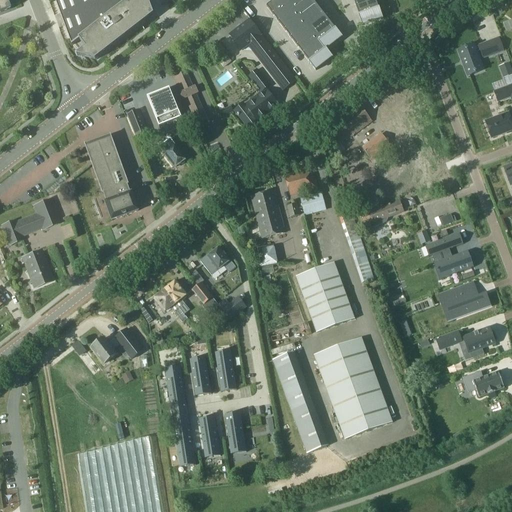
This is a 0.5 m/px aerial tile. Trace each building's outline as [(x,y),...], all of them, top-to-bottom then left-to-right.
[(0,0),(0,13),(9,10),(5,0),(0,0)] [(55,0),(72,46),(80,40),(86,48),(79,53),(76,56),(82,57),(95,61),(96,60),(145,22),(154,15),(153,12),(148,0),(55,0)] [(269,5),(266,7),(273,15),(289,3),(286,0),(275,0),(270,4),(269,4),(269,5)] [(292,0),(289,3),(295,10),(308,0),(292,0)] [(312,0),(308,0),(295,10),(301,18),(317,6),(312,0)] [(375,0),(356,7),(359,16),(380,9),(380,8),(379,9),(375,0)] [(289,3),(273,15),(279,23),(295,10),(289,3)] [(317,6),(301,18),(307,26),(323,14),(317,6)] [(380,9),(359,16),(359,17),(363,26),(383,19),(379,10),(380,9)] [(295,10),(279,23),(285,31),(301,18),(295,10)] [(323,14),(307,26),(314,34),(330,22),(323,14)] [(301,18),(285,31),(291,39),(307,26),(301,18)] [(261,36),(249,20),(230,35),(242,51),(251,44),(285,88),(283,90),(283,91),(296,81),(261,36)] [(330,22),(314,34),(320,42),(336,29),(335,29),(330,22)] [(307,26),(291,39),(297,47),(314,34),(307,26)] [(336,29),(320,42),(326,50),(342,38),(336,30),(336,29)] [(314,34),(297,47),(303,55),(320,42),(314,34)] [(478,46),(474,48),(473,46),(459,51),(469,76),(483,70),(476,53),(480,51),(486,49),(488,56),(499,52),(494,40),(478,46)] [(320,42),(303,55),(309,62),(309,63),(326,50),(320,42)] [(213,48),(216,55),(223,53),(220,45),(213,48)] [(326,50),(309,63),(310,63),(316,71),(332,58),(326,50)] [(186,70),(185,70),(178,54),(167,58),(174,75),(172,76),(193,123),(207,117),(186,70)] [(511,69),(509,63),(500,67),(504,78),(511,74),(511,69)] [(234,111),(249,130),(279,106),(266,89),(270,86),(257,70),(249,76),(261,92),(245,105),(244,103),(234,111)] [(511,85),(495,92),(498,102),(511,97),(511,98),(511,85)] [(150,105),(159,127),(182,118),(170,89),(159,93),(159,95),(149,99),(151,104),(150,105)] [(230,106),(218,111),(220,118),(233,113),(230,106)] [(360,106),(353,111),(329,129),(340,143),(349,137),(350,138),(355,134),(356,134),(372,122),(360,106)] [(139,110),(127,115),(137,138),(148,134),(139,110)] [(511,122),(508,113),(485,121),(491,137),(511,129),(511,122)] [(382,134),(379,136),(363,148),(371,159),(390,145),(382,134)] [(129,185),(112,137),(111,137),(111,138),(86,147),(86,146),(85,147),(103,195),(104,194),(107,202),(106,202),(112,221),(139,211),(132,193),(131,193),(128,186),(129,185)] [(171,139),(160,148),(165,154),(175,167),(180,164),(182,164),(185,162),(185,160),(186,159),(171,139)] [(285,176),(289,192),(290,196),(303,192),(318,189),(313,169),(285,176)] [(275,192),(271,192),(251,197),(262,239),(285,233),(275,192)] [(305,216),(327,210),(323,193),(300,199),(305,216)] [(15,244),(22,241),(20,234),(41,226),(43,231),(60,224),(50,200),(33,207),(36,215),(15,223),(14,221),(1,226),(5,235),(5,234),(11,231),(15,243),(15,244)] [(404,212),(400,201),(370,213),(374,223),(376,227),(385,224),(383,220),(404,212)] [(299,215),(296,204),(288,207),(290,218),(299,215)] [(340,218),(353,255),(352,255),(362,284),(374,279),(365,251),(364,252),(352,214),(340,218)] [(441,219),(443,226),(454,222),(456,221),(455,218),(452,219),(451,215),(441,219)] [(430,241),(427,233),(419,236),(422,244),(430,241)] [(460,234),(425,246),(425,247),(426,247),(430,256),(429,256),(429,257),(464,244),(463,244),(459,235),(460,234)] [(200,261),(206,269),(212,276),(224,267),(229,274),(236,268),(226,255),(225,256),(218,247),(217,248),(218,249),(201,262),(200,261)] [(258,251),(261,267),(278,264),(274,248),(258,251)] [(22,258),(26,268),(34,289),(53,282),(41,251),(22,258)] [(439,280),(440,280),(474,268),(474,267),(473,267),(468,252),(468,251),(434,264),(435,264),(440,279),(439,280)] [(356,319),(335,263),(297,277),(318,333),(356,319)] [(197,284),(202,279),(196,271),(190,275),(197,284)] [(165,291),(176,304),(184,315),(189,311),(181,301),(187,296),(189,298),(183,290),(182,290),(176,283),(165,291)] [(192,291),(195,294),(204,306),(211,300),(214,304),(216,302),(213,298),(214,298),(202,283),(192,291)] [(472,290),(445,300),(453,320),(490,306),(486,294),(475,298),(472,290)] [(187,319),(184,315),(176,304),(165,291),(155,299),(161,306),(160,307),(164,313),(170,309),(175,314),(176,314),(183,322),(187,319)] [(223,310),(231,320),(246,307),(239,297),(223,310)] [(146,338),(140,331),(141,330),(136,323),(130,327),(142,342),(146,338)] [(440,351),(465,341),(469,354),(471,353),(473,359),(485,355),(482,349),(495,344),(489,328),(478,332),(477,332),(478,333),(475,334),(475,333),(474,333),(474,334),(464,338),(462,331),(437,340),(440,351)] [(127,329),(115,339),(131,360),(144,350),(127,329)] [(403,331),(405,338),(411,335),(409,329),(403,331)] [(316,355),(346,440),(393,423),(363,338),(316,355)] [(114,350),(105,339),(98,344),(96,344),(94,345),(94,347),(92,348),(104,364),(116,355),(113,350),(114,350)] [(81,356),(86,352),(78,342),(74,345),(81,356)] [(237,390),(231,351),(231,352),(216,354),(216,353),(215,353),(221,393),(222,393),(222,392),(237,390)] [(292,353),(273,360),(307,454),(327,447),(292,353)] [(190,360),(196,397),(196,396),(211,394),(211,395),(211,394),(206,358),(205,358),(190,360)] [(165,369),(171,407),(172,418),(188,416),(187,405),(186,398),(181,367),(180,367),(180,368),(166,370),(165,369)] [(464,379),(469,393),(476,390),(479,398),(488,394),(495,392),(504,388),(499,372),(483,378),(481,373),(464,379)] [(130,374),(123,378),(126,384),(133,380),(130,374)] [(226,415),(226,416),(232,455),(232,454),(247,451),(247,452),(248,452),(241,413),(226,416),(226,415)] [(200,419),(199,419),(205,459),(206,459),(205,457),(220,455),(221,457),(221,456),(215,417),(200,420),(200,419)] [(190,426),(174,428),(180,468),(181,468),(180,466),(195,464),(196,466),(190,426)] [(159,511),(148,438),(72,455),(80,511),(159,511)]
